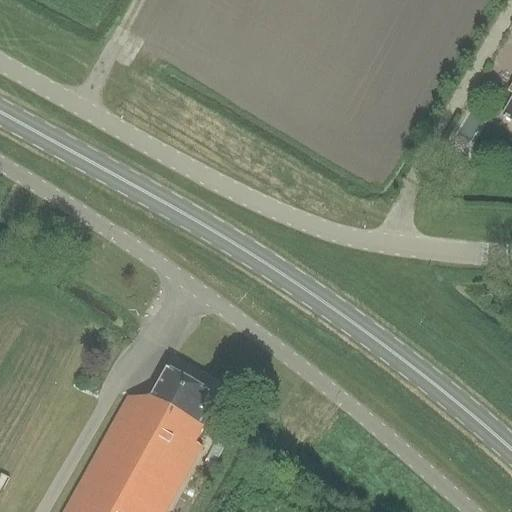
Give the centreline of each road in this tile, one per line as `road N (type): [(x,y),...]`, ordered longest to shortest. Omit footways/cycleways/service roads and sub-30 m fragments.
road 1 (primary): [(511,452),(283,277),(0,113)]
road 2 (unclassified): [(470,511),(226,312),(0,165)]
road 3 (unclassified): [(511,256),(382,245),(316,228),(197,174),(0,64)]
road 4 (unknown): [(177,276),(39,511)]
